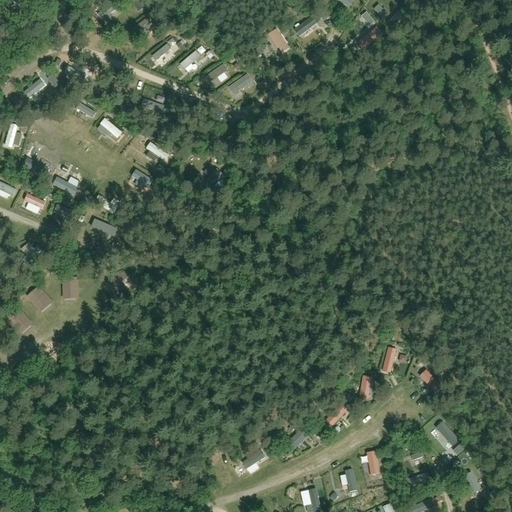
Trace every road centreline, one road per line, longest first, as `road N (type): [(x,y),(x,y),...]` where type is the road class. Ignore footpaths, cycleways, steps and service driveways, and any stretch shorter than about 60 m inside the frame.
road 1 (track): [(39,55),(73,47),(94,52),(241,106),(338,46)]
road 2 (track): [(192,511),(315,464),(393,412)]
